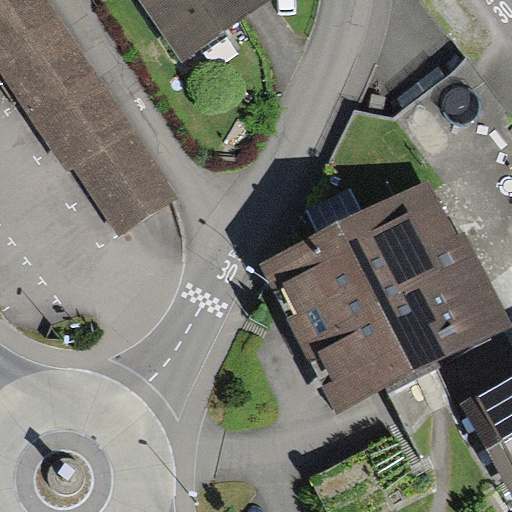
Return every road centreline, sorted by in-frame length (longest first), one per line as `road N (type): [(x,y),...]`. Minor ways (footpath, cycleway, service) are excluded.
road 1 (residential): [(237,245),(69,0)]
road 2 (residential): [(237,245),(322,82),(353,0)]
road 3 (residential): [(123,423),(178,350),(237,245)]
road 4 (primary): [(123,423),(97,404),(67,397),(9,417)]
